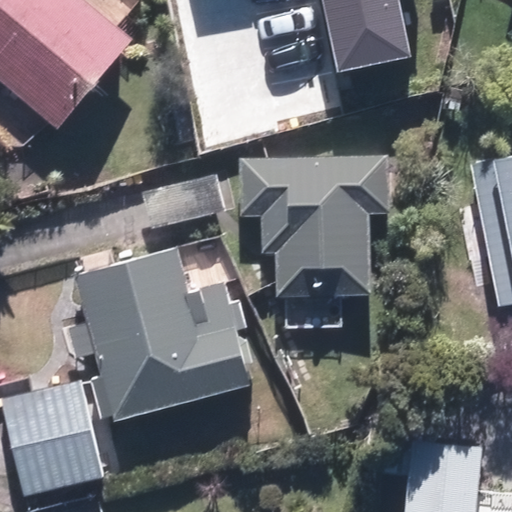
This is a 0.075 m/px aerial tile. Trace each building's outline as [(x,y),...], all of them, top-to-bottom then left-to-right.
[(0,0),(0,53),(78,117),(150,35),(110,0),(0,0)] [(233,0),(183,0),(191,55),(240,48),(233,0)] [(322,0),(339,72),(411,56),(398,0),(322,0)] [(511,140),(490,143),(503,294),(511,293),(511,140)] [(405,148),(252,154),(255,222),(303,220),(306,284),(384,281),(381,193),(406,192),(405,148)] [(144,187),(152,225),(223,210),(214,172),(144,187)] [(192,246),(115,254),(130,401),(257,376),(248,299),(198,304),(192,246)] [(100,376),(25,393),(45,478),(120,460),(100,376)] [(434,426),(428,511),(511,511),(511,506),(497,505),(501,430),(434,426)]
